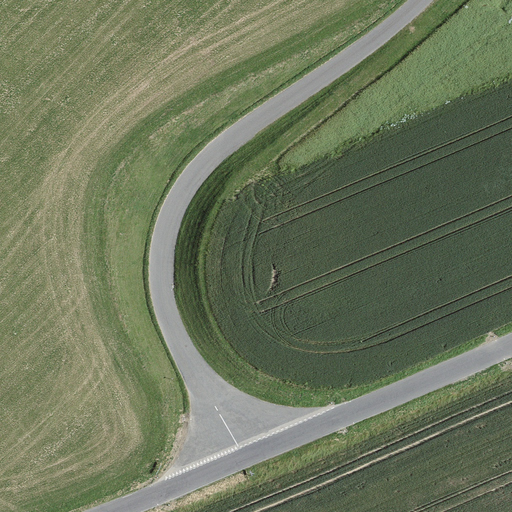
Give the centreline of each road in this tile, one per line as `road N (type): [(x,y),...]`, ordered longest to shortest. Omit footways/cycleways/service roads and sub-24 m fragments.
road 1 (unclassified): [(426,0),(361,55),(222,146),(181,196),(166,230),(157,289),(172,337),(242,465)]
road 2 (tertiary): [(511,348),(242,465)]
road 3 (tertiary): [(242,465),(112,511)]
